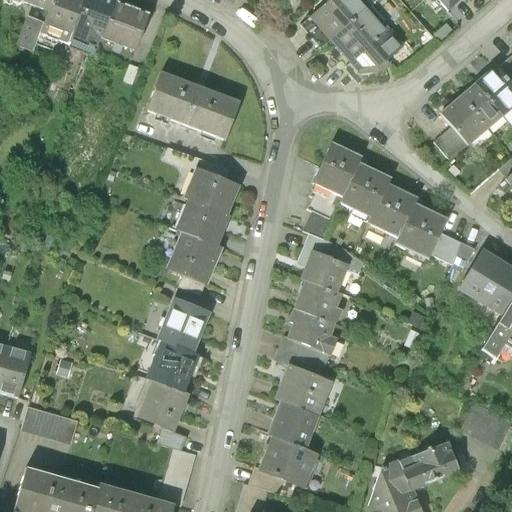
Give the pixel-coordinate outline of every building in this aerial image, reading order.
[(10,0),(40,11),(35,24),(41,26),(51,0),(10,0)] [(84,0),(51,0),(41,26),(37,36),(67,48),(84,0)] [(112,5),(99,0),(84,0),(67,48),(92,57),(99,40),(112,5)] [(356,0),(331,0),(307,20),(345,65),(384,33),(356,0)] [(436,0),(448,13),(463,0),(436,0)] [(147,18),(112,5),(99,40),(114,46),(122,49),(133,53),(147,18)] [(37,36),(41,26),(35,24),(27,20),(16,49),(30,54),(37,36)] [(400,51),(384,33),(345,65),(355,77),(378,76),(386,69),(387,62),(400,51)] [(122,49),(114,46),(111,53),(119,56),(122,49)] [(511,75),(504,66),(495,73),(511,93),(511,75)] [(137,71),(127,67),(121,84),(130,87),(137,71)] [(494,72),(474,89),(500,119),(511,108),(511,93),(495,73),(494,72)] [(162,77),(146,113),(222,148),(238,111),(162,77)] [(474,89),(459,102),(485,132),(500,119),(474,89)] [(465,149),(485,132),(459,102),(439,119),(449,130),(465,149)] [(449,130),(431,146),(447,165),(465,149),(449,130)] [(358,159),(329,145),(311,183),(329,192),(334,194),(340,197),(337,204),(369,219),(385,185),(388,179),(356,164),(358,159)] [(185,158),(180,168),(198,175),(199,174),(216,181),(220,170),(185,158)] [(511,158),(495,173),(503,182),(511,173),(511,158)] [(502,183),(511,194),(511,173),(503,182),(502,183)] [(198,175),(186,204),(187,205),(223,219),(236,190),(216,181),(199,174),(198,175)] [(414,199),(385,185),(369,219),(366,225),(395,239),(394,242),(426,258),(428,255),(438,235),(444,220),(412,205),(414,199)] [(311,200),(304,210),(308,212),(327,220),(332,209),(329,207),(334,194),(329,192),(325,199),(310,192),(311,200)] [(223,219),(187,205),(175,234),(181,237),(213,250),(225,220),(223,219)] [(300,232),(307,235),(321,241),(329,221),(327,220),(308,212),(300,232)] [(293,266),(303,270),(310,253),(320,257),(326,243),(321,241),(307,235),(293,266)] [(468,249),(438,235),(428,255),(458,270),(468,249)] [(218,252),(213,250),(181,237),(167,273),(181,279),(203,288),(218,252)] [(511,300),(511,270),(481,251),(457,290),(501,318),(511,300)] [(299,281),(303,282),(332,294),(343,265),(320,257),(310,253),(303,270),(299,281)] [(203,288),(181,279),(177,290),(199,299),(203,288)] [(303,282),(292,310),(331,325),(337,312),(332,310),(337,296),(332,294),(303,282)] [(511,300),(501,318),(480,351),(494,358),(503,345),(511,349),(511,300)] [(207,316),(174,302),(162,330),(157,329),(153,341),(158,343),(190,356),(207,316)] [(292,324),(286,339),(326,355),(332,340),(327,337),(331,325),(292,310),(287,322),(292,324)] [(273,361),(287,366),(308,375),(312,364),(322,367),(326,355),(286,339),(282,338),(273,361)] [(190,356),(158,343),(151,359),(158,361),(149,383),(153,384),(180,396),(196,359),(190,356)] [(28,356),(5,350),(0,368),(0,394),(16,399),(28,356)] [(273,401),(280,403),(313,416),(327,382),(308,375),(287,366),(273,401)] [(180,396),(153,384),(137,422),(164,432),(171,435),(171,434),(186,398),(180,396)] [(266,438),(272,440),(300,451),(313,416),(280,403),(266,438)] [(76,423),(25,409),(18,434),(69,448),(76,423)] [(171,435),(164,432),(158,448),(172,452),(180,454),(186,440),(171,434),(171,435)] [(272,440),(259,472),(294,485),(301,488),(313,456),(300,451),(272,440)] [(380,471),(369,508),(370,511),(416,511),(408,493),(455,474),(444,446),(394,465),(380,471)] [(180,454),(172,452),(158,499),(181,506),(195,459),(180,454)] [(254,468),(247,487),(266,492),(288,497),(294,485),(259,472),(254,468)] [(91,511),(97,494),(25,473),(13,511),(91,511)] [(243,485),(234,511),(260,511),(266,492),(247,487),(243,485)] [(99,488),(97,494),(91,511),(170,511),(171,510),(99,488)]
